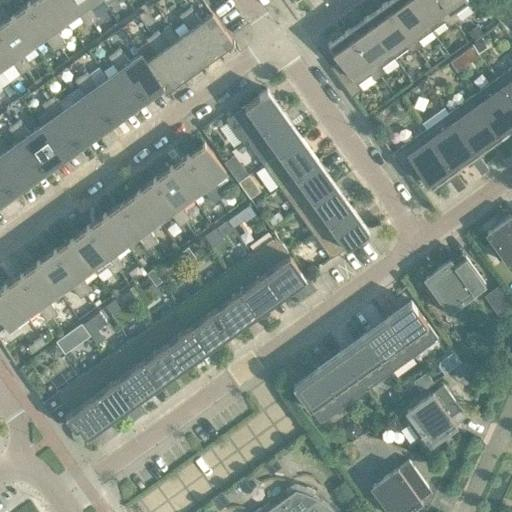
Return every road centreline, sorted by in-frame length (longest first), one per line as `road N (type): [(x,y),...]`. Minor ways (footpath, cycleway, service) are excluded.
road 1 (residential): [(60,501),(421,234)]
road 2 (residential): [(0,247),(284,44)]
road 3 (residential): [(284,44),(421,234)]
